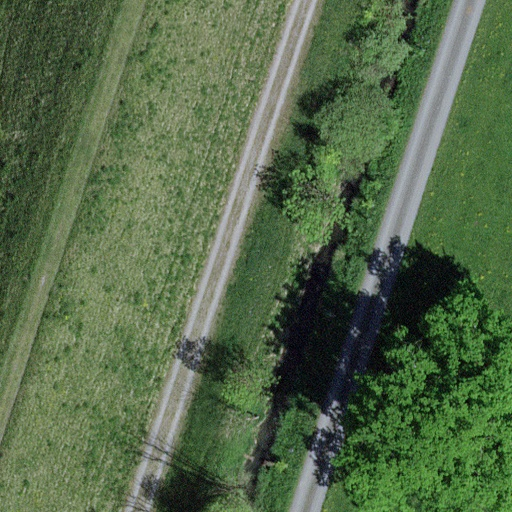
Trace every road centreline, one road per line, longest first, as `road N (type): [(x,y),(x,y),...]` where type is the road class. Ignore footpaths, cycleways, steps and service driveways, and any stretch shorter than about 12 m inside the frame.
road 1 (track): [(145,511),(314,0)]
road 2 (track): [(486,0),(320,511)]
